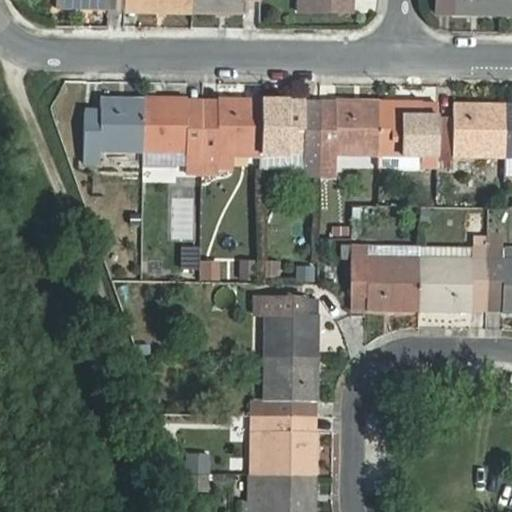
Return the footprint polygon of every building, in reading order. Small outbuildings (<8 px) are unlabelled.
[(57,0),(57,7),(109,8),(109,0),(57,0)] [(141,0),(141,9),(192,10),(192,0),(141,0)] [(249,0),(261,0),(192,0),(192,10),(248,11),(249,0)] [(299,0),(299,12),(353,13),(353,0),(299,0)] [(455,14),(507,15),(507,0),(438,0),(438,1),(455,2),(455,14)] [(101,151),(144,152),(144,99),(101,98),(101,111),(86,110),(85,163),(100,162),(101,151)] [(203,165),(203,112),(188,112),(188,99),(144,99),(144,152),(187,152),(187,165),(203,165)] [(219,113),(203,112),(203,165),(203,175),(219,175),(219,169),(233,169),(233,154),(262,154),(262,100),(219,100),(219,113)] [(304,176),(320,177),(321,114),(306,114),(306,101),(262,100),(262,154),(304,154),(304,176)] [(336,155),(379,156),(380,102),(337,102),(337,114),(321,114),(320,177),(335,177),(336,155)] [(422,156),(422,167),(438,168),(439,116),(423,116),(423,103),(380,102),(379,156),(422,156)] [(454,116),(439,116),(438,168),(454,168),(454,156),(506,157),(507,104),(454,103),(454,116)] [(504,312),(511,311),(511,259),(503,259),(504,235),(489,234),(489,249),(488,299),(503,299),(504,312)] [(197,272),(197,243),(178,243),(178,271),(197,272)] [(421,311),(421,258),(421,247),(352,246),(352,298),(368,298),(368,311),(421,311)] [(488,299),(489,249),(473,249),(473,258),(421,258),(421,311),(473,312),(473,299),(488,299)] [(218,282),(219,261),(202,261),(202,282),(218,282)] [(254,262),(241,261),(240,280),(253,281),(254,262)] [(266,317),(265,357),(318,358),(319,314),(308,314),(308,296),(254,295),(254,317),(266,317)] [(251,400),(251,416),(305,416),(305,402),(318,402),(318,358),(265,357),(264,400),(251,400)] [(264,431),(264,475),(316,475),(317,431),(304,431),(305,416),(251,416),(251,431),(264,431)] [(264,431),(251,431),(250,475),(264,475),(264,431)] [(262,511),(264,475),(250,475),(248,511),(262,511)] [(315,511),(316,475),(264,475),(262,511),(315,511)] [(208,476),(187,476),(187,487),(208,487),(208,476)]
